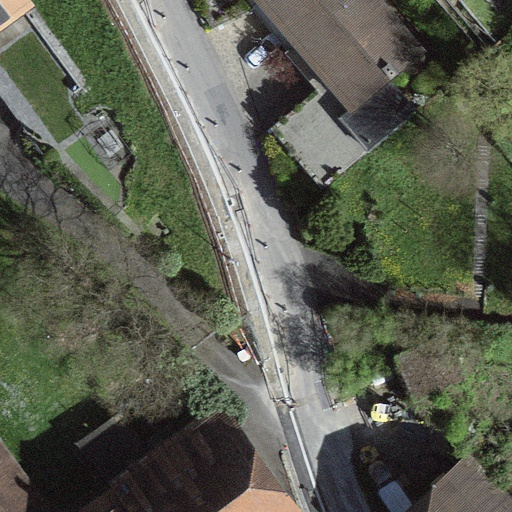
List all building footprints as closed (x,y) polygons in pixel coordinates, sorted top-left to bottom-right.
[(0,0),(0,29),(37,3),(34,0),(0,0)] [(264,0),(299,35),(336,0),(264,0)] [(421,43),(382,0),(336,0),(299,35),(333,77),(271,128),(322,188),(410,114),(380,80),(421,43)] [(445,333),(396,353),(415,398),(463,379),(445,333)] [(315,511),(229,397),(75,511),(315,511)] [(0,511),(6,511),(27,496),(0,461),(0,511)] [(501,511),(463,472),(420,511),(501,511)]
